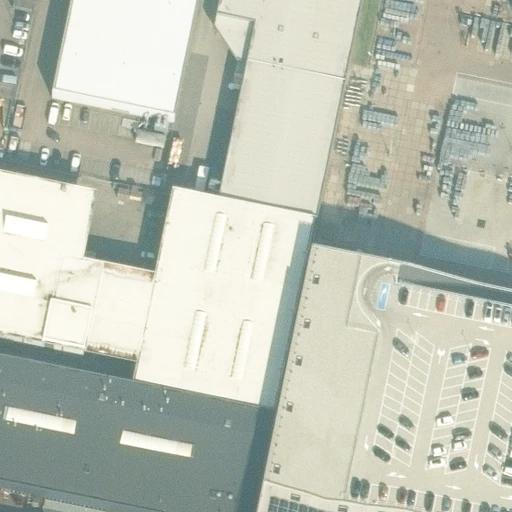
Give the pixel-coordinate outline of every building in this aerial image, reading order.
[(13,0),(11,10),(30,13),(32,0),(13,0)] [(70,0),(67,19),(50,100),(173,125),(198,0),(70,0)] [(219,0),(214,24),(252,31),(216,206),(315,227),(361,0),(219,0)] [(0,343),(42,352),(82,360),(99,276),(60,268),(74,200),(0,184),(0,343)] [(273,421),(313,228),(170,198),(130,392),(273,421)] [(511,511),(511,306),(308,264),(256,511),(511,511)] [(0,511),(0,492),(96,511),(255,511),(274,422),(0,366),(0,511)]
